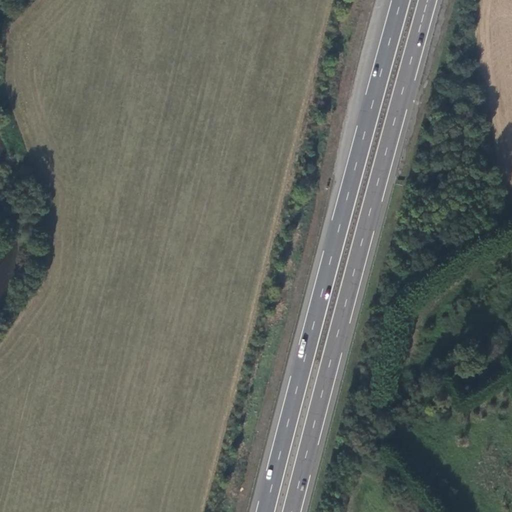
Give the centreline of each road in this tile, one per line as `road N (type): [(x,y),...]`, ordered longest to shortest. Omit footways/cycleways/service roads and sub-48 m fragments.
road 1 (trunk): [(290,511),(427,0)]
road 2 (trunk): [(400,0),(264,511)]
